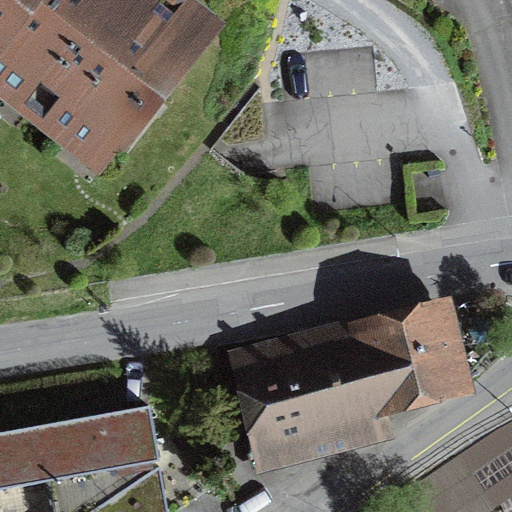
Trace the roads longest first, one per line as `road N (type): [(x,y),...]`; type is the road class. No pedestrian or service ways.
road 1 (tertiary): [(511,263),(0,350)]
road 2 (track): [(349,0),(421,59),(455,132),(493,265)]
road 3 (tertiary): [(511,378),(319,511)]
